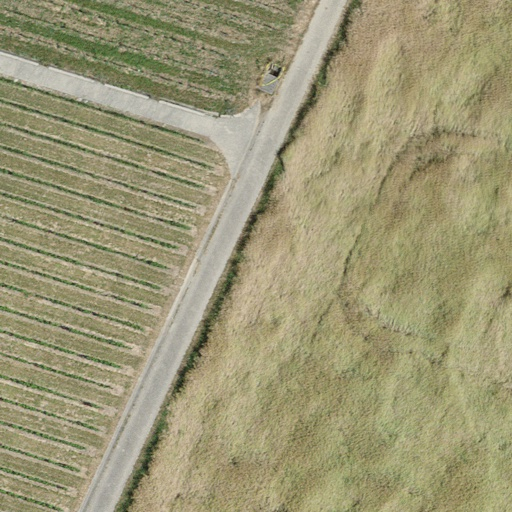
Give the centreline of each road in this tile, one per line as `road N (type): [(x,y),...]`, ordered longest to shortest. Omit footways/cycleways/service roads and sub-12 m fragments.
road 1 (unclassified): [(94,511),(260,148)]
road 2 (unclassified): [(260,148),(0,68)]
road 3 (unclassified): [(260,148),(328,0)]
